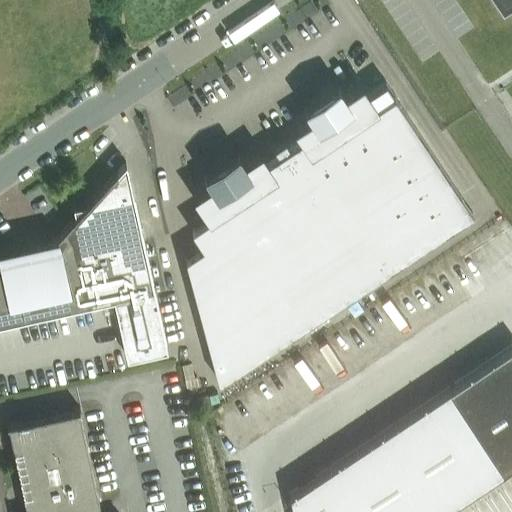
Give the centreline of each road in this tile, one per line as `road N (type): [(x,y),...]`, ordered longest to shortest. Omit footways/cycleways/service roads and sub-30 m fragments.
road 1 (unclassified): [(0,176),(264,0)]
road 2 (unknown): [(181,511),(158,393),(145,377),(0,398)]
